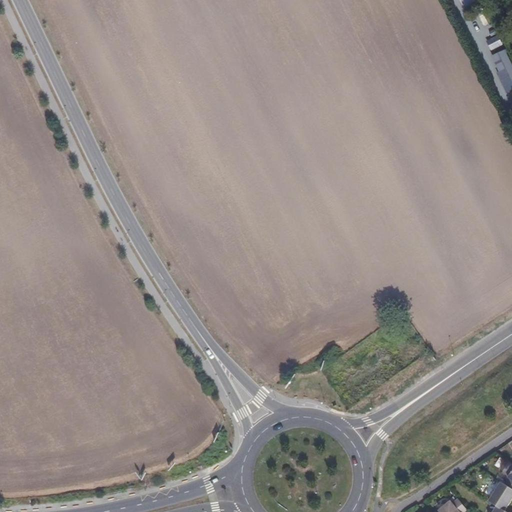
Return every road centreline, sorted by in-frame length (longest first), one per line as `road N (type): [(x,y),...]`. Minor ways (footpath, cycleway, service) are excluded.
road 1 (tertiary): [(217,362),(137,237),(17,0)]
road 2 (primary): [(244,463),(209,484),(104,511)]
road 3 (residential): [(397,511),(511,431)]
